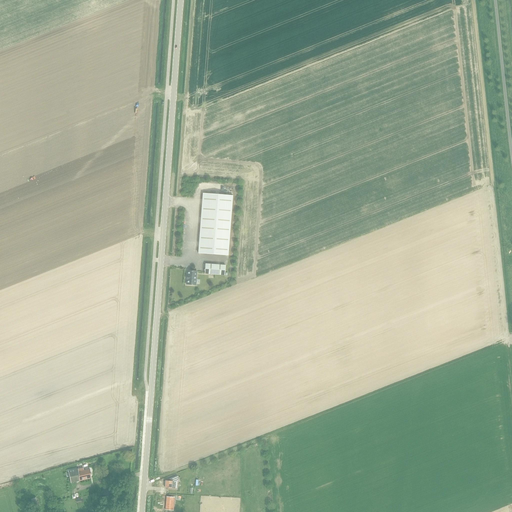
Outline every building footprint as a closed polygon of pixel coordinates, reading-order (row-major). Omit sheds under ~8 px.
[(202,193),(198,253),(228,255),(232,195),(202,193)] [(225,265),(205,263),(204,273),(224,275),(225,265)] [(186,275),(186,279),(187,279),(186,284),(195,285),(196,271),(187,270),(187,276),(186,275)] [(77,469),(68,471),(71,482),(91,478),(90,469),(83,470),(83,468),(77,469)] [(164,483),(164,486),(165,486),(165,487),(171,488),(172,483),(179,480),(177,476),(169,479),(169,481),(165,480),(165,483),(164,483)] [(40,511),(36,497),(31,499),(34,511),(40,511)]
